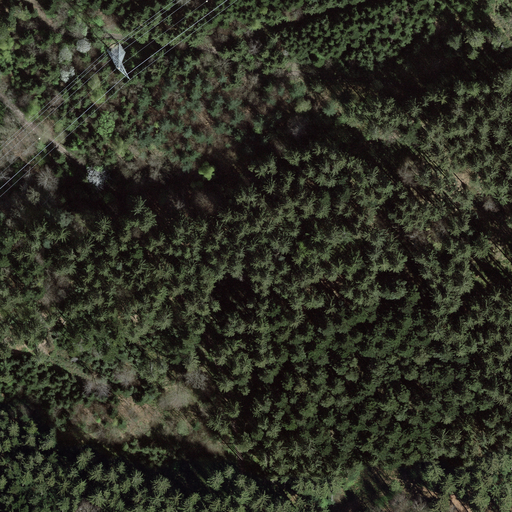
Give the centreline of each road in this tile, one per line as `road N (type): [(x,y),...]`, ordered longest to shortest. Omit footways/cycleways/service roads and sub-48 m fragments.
road 1 (track): [(0,32),(114,35),(202,47),(275,74),(444,91),(511,81)]
road 2 (track): [(231,511),(219,363),(135,218),(0,99)]
